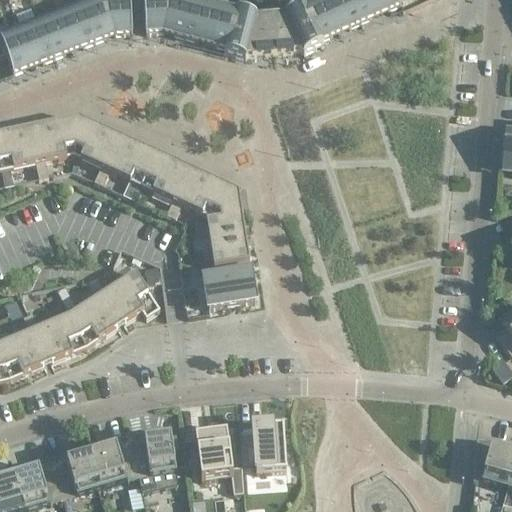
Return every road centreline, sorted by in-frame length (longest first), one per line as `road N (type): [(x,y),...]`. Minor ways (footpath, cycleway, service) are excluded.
road 1 (residential): [(0,440),(94,411),(247,388),(461,399)]
road 2 (residential): [(496,18),(461,399)]
